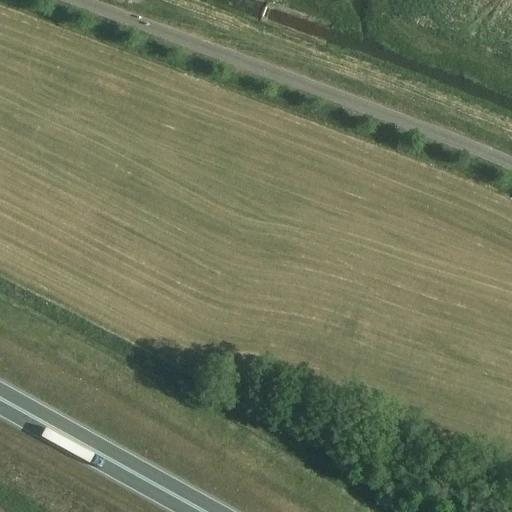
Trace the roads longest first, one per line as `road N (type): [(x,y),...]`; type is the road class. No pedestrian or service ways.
road 1 (unclassified): [(511,165),(73,0)]
road 2 (trunk): [(205,511),(0,398)]
